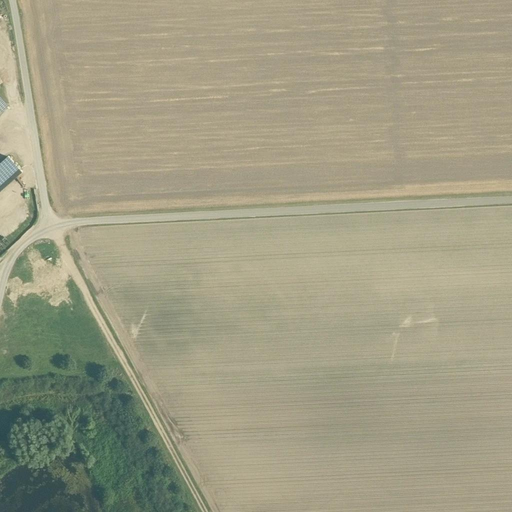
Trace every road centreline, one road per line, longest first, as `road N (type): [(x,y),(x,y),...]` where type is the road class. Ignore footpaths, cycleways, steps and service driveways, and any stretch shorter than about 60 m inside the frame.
road 1 (track): [(511,196),(49,221)]
road 2 (track): [(216,511),(49,221)]
road 3 (track): [(11,0),(49,221)]
